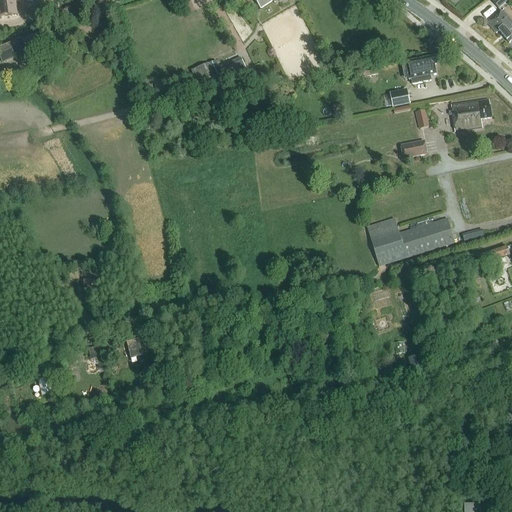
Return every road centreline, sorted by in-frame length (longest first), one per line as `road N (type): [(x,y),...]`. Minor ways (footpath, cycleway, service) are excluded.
road 1 (secondary): [(511,87),(405,0)]
road 2 (track): [(511,237),(397,275)]
